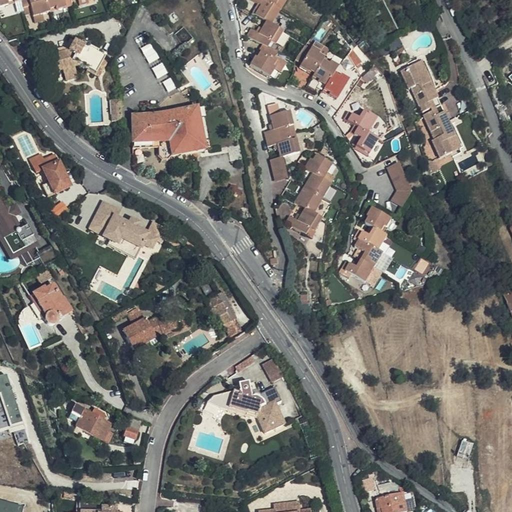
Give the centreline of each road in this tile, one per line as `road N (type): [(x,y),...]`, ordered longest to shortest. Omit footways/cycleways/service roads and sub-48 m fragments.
road 1 (residential): [(268,284),(365,445),(452,511)]
road 2 (tertiary): [(208,236),(185,213),(100,167),(51,129),(0,56)]
road 3 (residential): [(145,511),(150,457),(169,413),(213,365),(272,326)]
road 4 (residential): [(223,0),(244,79),(320,111),(361,172)]
road 5 (tertiary): [(352,511),(333,426),(272,326)]
road 6 (residential): [(511,173),(442,0)]
